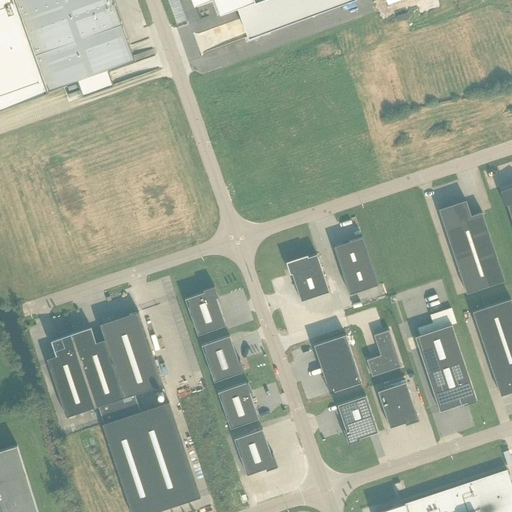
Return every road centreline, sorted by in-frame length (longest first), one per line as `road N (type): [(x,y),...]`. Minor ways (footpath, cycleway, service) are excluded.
road 1 (unclassified): [(511,152),(237,241)]
road 2 (unclassified): [(237,241),(326,489)]
road 3 (unclassified): [(151,0),(237,241)]
road 4 (unclassified): [(237,241),(33,307)]
road 5 (unclassified): [(511,427),(326,489)]
road 6 (unknown): [(176,69),(0,130)]
